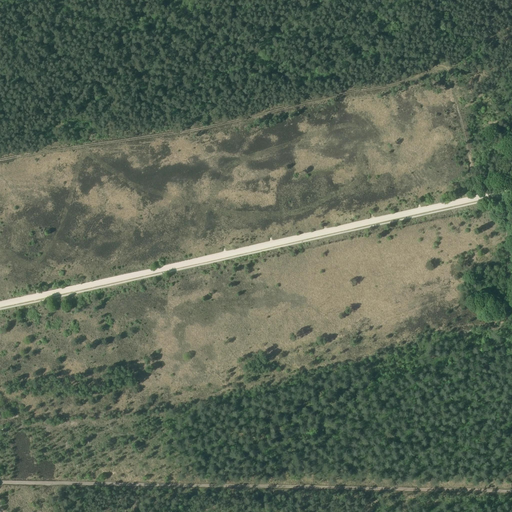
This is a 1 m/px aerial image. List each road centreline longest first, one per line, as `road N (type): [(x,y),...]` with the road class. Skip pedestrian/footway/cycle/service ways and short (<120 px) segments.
road 1 (track): [(0,160),(197,129),(442,71),(451,75),(480,201)]
road 2 (unclassified): [(0,304),(511,192)]
road 3 (track): [(0,422),(167,408),(458,328),(511,326)]
road 4 (track): [(0,482),(511,492)]
